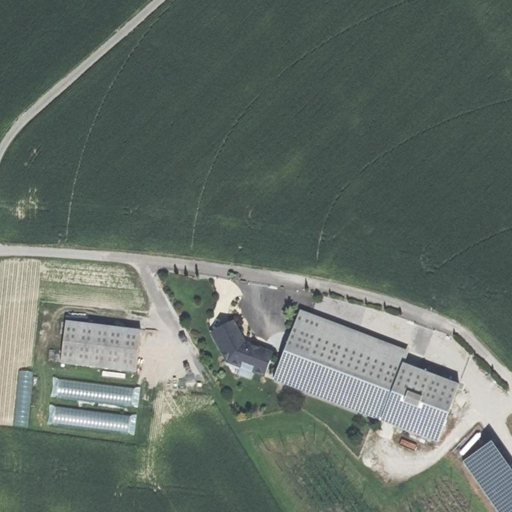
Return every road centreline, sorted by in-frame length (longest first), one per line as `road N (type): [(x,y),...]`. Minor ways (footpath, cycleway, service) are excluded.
road 1 (track): [(511,384),(455,328),(292,278),(0,251)]
road 2 (track): [(156,0),(27,115),(0,151)]
